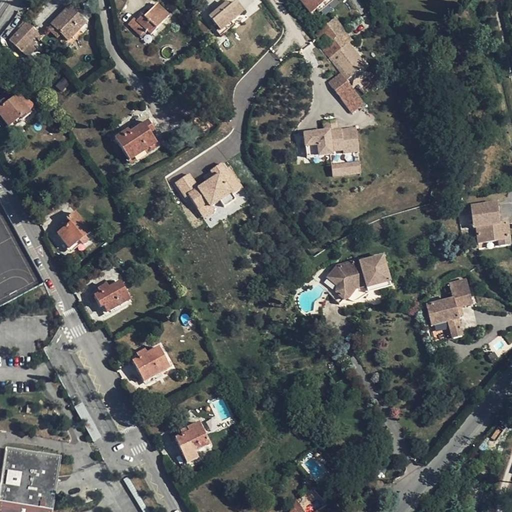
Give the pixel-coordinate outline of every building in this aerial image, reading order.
[(326,0),(300,0),(310,13),(326,0)] [(227,2),(210,16),(221,30),(243,11),(236,1),(230,6),(227,2)] [(151,34),(169,15),(157,5),(145,17),(142,15),(136,20),(134,18),(129,24),(142,36),(148,31),(151,34)] [(70,6),(51,24),(61,34),(68,40),(86,22),(70,6)] [(340,72),(346,79),(364,64),(348,44),(352,40),(335,18),(314,33),(322,43),(320,45),(340,72)] [(10,40),(22,51),(32,40),(36,36),(39,40),(42,37),(39,33),(27,22),(10,40)] [(55,33),(59,37),(61,34),(51,24),(47,28),(54,35),(55,33)] [(22,51),(28,57),(36,48),(33,46),(36,43),(32,40),(22,51)] [(7,53),(4,52),(1,53),(0,55),(0,59),(0,60),(3,62),(5,62),(7,61),(9,60),(10,57),(9,55),(7,53)] [(368,75),(371,73),(364,64),(346,79),(350,84),(353,87),(368,75)] [(376,69),(371,73),(368,75),(375,84),(377,87),(385,81),(376,69)] [(350,84),(346,79),(340,72),(329,81),(338,93),(350,84)] [(368,75),(353,87),(360,97),(375,84),(368,75)] [(353,87),(350,84),(338,93),(353,112),(365,103),(360,97),(353,87)] [(19,93),(0,108),(0,114),(8,126),(20,118),(22,120),(31,113),(29,112),(32,110),(33,108),(33,106),(33,103),(31,101),(28,100),(25,101),(19,93)] [(148,121),(131,132),(126,136),(124,133),(115,138),(129,160),(156,143),(150,133),(154,130),(148,121)] [(355,127),(303,129),(304,153),(327,152),(329,152),(329,149),(340,148),(340,152),(355,151),(356,151),(355,127)] [(329,152),(327,152),(327,166),(327,173),(355,173),(355,165),(355,151),(340,152),(340,148),(329,149),(329,152)] [(189,195),(203,218),(217,210),(215,207),(244,190),(227,162),(196,181),(190,172),(175,181),(185,198),(189,195)] [(496,236),(507,234),(505,223),(497,224),(491,225),(490,215),(496,215),(494,204),(467,207),(470,230),(473,230),(477,251),(498,248),(496,236)] [(85,237),(90,232),(76,213),(67,219),(70,224),(57,234),(69,249),(79,241),(82,244),(85,245),(87,242),(87,240),(85,237)] [(508,246),(507,234),(496,236),(498,248),(508,246)] [(378,287),(388,283),(380,256),(358,263),(358,260),(336,267),(341,269),(342,278),(335,287),(335,293),(340,301),(346,299),(349,301),(353,301),(366,294),(364,287),(377,284),(378,287)] [(335,285),(335,287),(342,278),(341,269),(336,267),(335,267),(325,280),(335,285)] [(455,308),(461,306),(472,303),(465,280),(449,284),(453,299),(426,306),(431,327),(448,322),(452,338),(462,335),(457,316),(455,308)] [(120,282),(108,288),(100,293),(94,296),(100,308),(103,306),(107,313),(130,301),(120,282)] [(389,287),(388,283),(378,287),(377,284),(364,287),(366,294),(389,287)] [(98,289),(100,293),(108,288),(106,284),(98,289)] [(159,348),(147,354),(139,358),(133,361),(144,382),(169,368),(159,348)] [(136,354),(139,358),(147,354),(144,350),(136,354)] [(188,432),(183,434),(175,438),(184,457),(195,452),(210,445),(199,423),(187,428),(188,432)] [(0,478),(0,511),(50,511),(59,457),(6,448),(0,478)] [(198,458),(195,452),(184,457),(187,464),(198,458)] [(306,487),(312,483),(307,478),(302,482),(306,487)] [(312,483),(306,487),(299,492),(302,496),(311,489),(314,486),(312,483)] [(311,489),(302,496),(296,501),(303,511),(315,511),(326,505),(311,489)] [(303,511),(296,501),(288,511),(303,511)]
